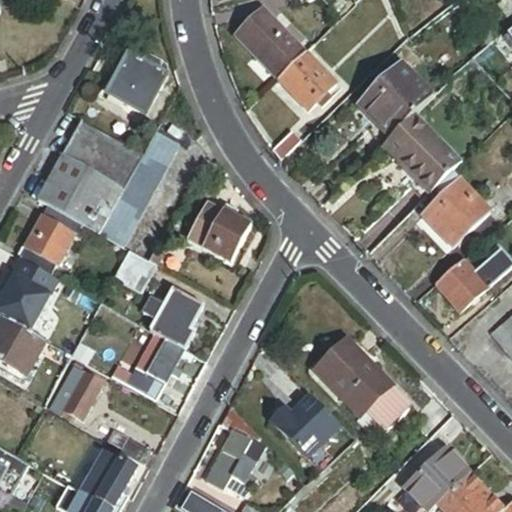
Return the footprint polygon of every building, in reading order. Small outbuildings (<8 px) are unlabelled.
[(323,3),(320,0),(285,0),(294,9),(323,3)] [(352,0),(333,0),(330,3),(345,20),(359,7),(352,0)] [(236,41),(279,85),(280,84),(307,57),(264,14),(236,41)] [(511,74),(488,49),(472,61),(511,103),(511,74)] [(338,87),(307,56),(307,57),(280,84),(311,115),(317,108),(321,112),(331,103),(326,99),(338,87)] [(143,65),(128,57),(106,97),(146,118),(167,78),(166,78),(143,65)] [(146,58),(143,65),(166,78),(168,75),(166,69),(146,58)] [(414,118),(434,99),(403,67),(359,109),(391,141),(414,118)] [(431,135),(414,118),(391,141),(385,146),(401,163),(400,164),(418,182),(431,196),(453,175),(460,168),(446,154),(429,137),(431,135)] [(144,158),(83,124),(65,158),(117,187),(92,232),(101,237),(144,158)] [(181,147),(158,134),(144,158),(101,237),(124,250),(181,147)] [(281,166),(301,147),(292,138),(274,156),(281,166)] [(460,168),(465,163),(452,149),(446,154),(460,168)] [(117,187),(65,158),(64,158),(39,203),(49,208),(88,230),(92,232),(117,187)] [(217,167),(204,160),(191,186),(204,192),(217,167)] [(492,215),(453,175),(431,196),(439,204),(424,219),(455,251),(492,215)] [(431,196),(418,182),(412,188),(425,202),(431,196)] [(224,214),(209,205),(189,242),(233,266),(253,230),(236,220),(224,214)] [(82,241),(88,230),(49,208),(43,219),(76,237),(82,241)] [(228,208),(224,214),(236,220),(239,214),(228,208)] [(59,268),(76,237),(43,219),(26,250),(28,251),(58,268),(59,268)] [(22,261),(53,278),(58,268),(28,251),(22,261)] [(511,262),(502,252),(476,275),(489,290),(511,269),(511,262)] [(164,258),(155,253),(149,264),(158,269),(164,258)] [(158,269),(149,264),(130,254),(115,282),(143,297),(158,269)] [(476,275),(465,262),(436,288),(460,316),(489,290),(476,275)] [(0,301),(0,317),(4,320),(17,297),(6,291),(0,301)] [(157,324),(151,335),(156,337),(186,354),(196,336),(191,334),(205,310),(174,293),(168,305),(165,310),(157,324)] [(4,320),(5,321),(15,326),(28,303),(17,297),(4,320)] [(165,310),(168,305),(161,301),(158,306),(165,310)] [(28,303),(15,326),(26,332),(39,309),(28,303)] [(144,317),(157,324),(165,310),(158,306),(152,303),(144,317)] [(26,332),(37,339),(50,316),(39,309),(26,332)] [(47,345),(48,345),(61,322),(50,316),(37,339),(47,345)] [(511,360),(511,320),(492,338),(511,360)] [(0,363),(28,379),(47,345),(37,339),(26,332),(15,326),(5,321),(0,329),(0,363)] [(61,322),(48,345),(58,351),(71,328),(61,322)] [(58,351),(71,358),(84,335),(71,328),(58,351)] [(176,371),(186,354),(156,337),(136,372),(166,389),(172,378),(176,371)] [(392,389),(348,344),(317,374),(360,420),(392,389)] [(105,386),(75,370),(52,413),(63,419),(67,413),(85,423),(105,386)] [(118,370),(112,380),(128,389),(134,379),(118,370)] [(183,375),(176,371),(172,378),(179,382),(183,375)] [(291,418),(286,412),(271,426),(306,463),(340,431),(310,400),(291,418)] [(262,441),(232,411),(223,429),(234,435),(252,444),(253,442),(259,445),(262,441)] [(441,426),(430,414),(413,431),(425,443),(441,426)] [(117,433),(108,447),(122,455),(130,441),(117,433)] [(232,480),(252,444),(234,435),(207,485),(224,495),(227,490),(232,480)] [(122,455),(145,469),(154,454),(130,441),(122,455)] [(253,442),(252,444),(232,480),(253,491),(254,491),(253,490),(258,481),(251,477),(266,449),(259,445),(253,442)] [(4,511),(12,499),(26,507),(44,474),(0,449),(0,511),(4,511)] [(435,511),(440,508),(471,478),(446,453),(406,492),(424,511),(435,511)] [(82,496),(97,505),(120,464),(104,455),(82,496)] [(395,470),(386,461),(374,473),(383,482),(395,470)] [(97,505),(110,511),(123,511),(132,498),(126,495),(138,474),(120,464),(97,505)] [(440,508),(443,511),(504,511),(471,477),(471,478),(440,508)] [(253,491),(232,480),(227,490),(248,502),(253,491)] [(334,484),(326,492),(338,504),(346,496),(334,484)] [(344,511),(338,504),(326,492),(321,486),(293,511),(344,511)] [(82,496),(70,490),(58,511),(60,511),(110,511),(97,505),(82,496)] [(178,511),(218,511),(188,495),(178,511)] [(22,511),(26,507),(12,499),(4,511),(22,511)]
